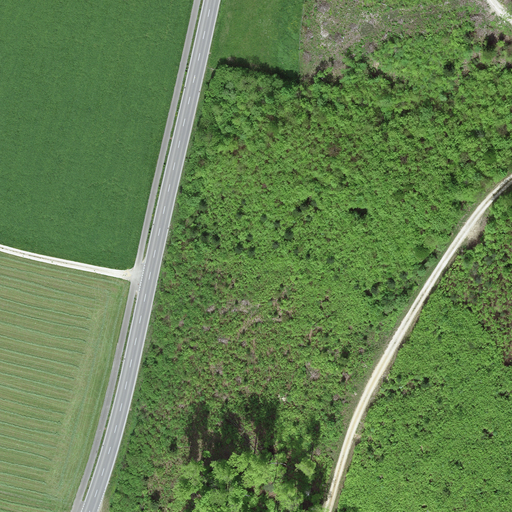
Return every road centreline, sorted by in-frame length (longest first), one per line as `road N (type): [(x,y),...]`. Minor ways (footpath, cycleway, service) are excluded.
road 1 (secondary): [(87,511),(122,393),(211,0)]
road 2 (track): [(321,511),(370,375),(442,263),(511,181)]
road 3 (track): [(149,280),(0,247)]
